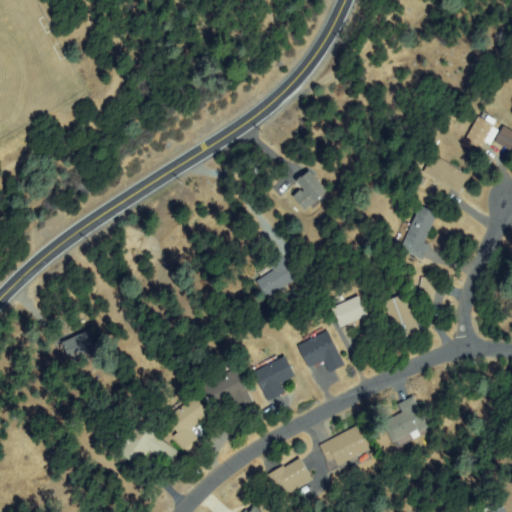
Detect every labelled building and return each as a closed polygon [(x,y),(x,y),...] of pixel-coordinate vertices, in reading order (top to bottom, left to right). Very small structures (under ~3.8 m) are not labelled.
[(468,138),(484,115),(500,126),(484,149),(468,138)] [(505,128),(511,133),(511,147),(510,150),(496,141),(505,128)] [(469,177),(461,191),(425,171),(434,156),(469,177)] [(299,179),(308,172),(326,193),(307,209),(296,196),(306,188),(299,179)] [(424,257),(404,251),(417,208),(437,214),(424,257)] [(276,270),(269,260),(280,253),(297,277),(269,297),(258,283),(276,270)] [(419,299),(423,277),(438,280),(433,302),(419,299)] [(384,305),(405,295),(421,330),(399,340),(384,305)] [(366,318),(340,326),(334,306),(360,298),(366,318)] [(64,344),(91,333),(97,350),(71,360),(64,344)] [(309,366),(302,342),(333,333),(343,368),(331,372),(327,361),(309,366)] [(284,393),(270,400),(255,373),(284,358),(294,376),(280,384),(284,393)] [(254,401),(241,409),(235,399),(216,410),(201,385),(213,378),(214,381),(235,369),(254,401)] [(166,418),(196,395),(211,415),(190,431),(197,440),(187,449),(177,437),(182,434),(172,422),(170,423),(166,418)] [(402,404),(417,400),(426,431),(394,441),(387,420),(406,414),(402,404)] [(153,450),(137,467),(120,451),(132,437),(128,433),(140,420),(179,455),(169,465),(153,450)] [(340,467),(336,458),(330,461),(323,444),(360,428),(371,454),(340,467)] [(299,462),(310,483),(283,498),(270,475),(283,467),(285,470),(299,462)] [(265,511),(260,503),(246,511),(265,511)]
